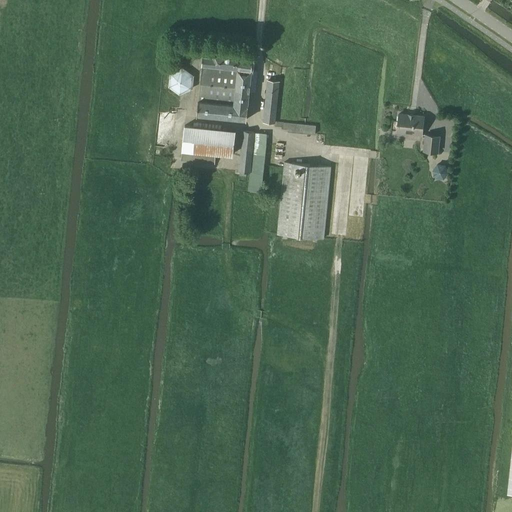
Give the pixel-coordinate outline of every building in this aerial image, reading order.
[(201,65),(202,65),(198,101),(196,115),(246,120),(246,118),(247,107),(248,107),(248,106),(247,106),(250,79),(251,70),(252,60),(242,59),(243,55),(213,52),(212,56),(202,55),(201,65)] [(264,122),(274,123),(279,82),(268,81),(264,122)] [(398,131),(422,134),(425,116),(400,113),(398,131)] [(182,160),(215,163),(216,153),(233,155),(235,131),(185,126),(182,160)] [(239,172),(250,173),(254,133),(243,132),(239,172)] [(249,191),(261,193),(267,134),(257,133),(252,173),(251,173),(249,191)] [(424,150),(438,152),(440,136),(426,134),(424,150)] [(278,234),(323,238),(330,167),(285,162),(278,234)] [(448,171),(444,164),(437,163),(432,169),(435,177),(443,178),(448,171)]
